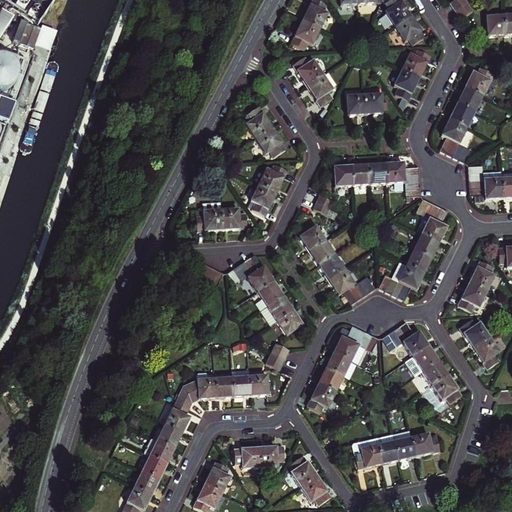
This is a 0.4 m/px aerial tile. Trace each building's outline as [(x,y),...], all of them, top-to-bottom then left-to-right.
[(0,0),(0,3),(8,9),(13,0),(0,0)] [(51,0),(16,0),(9,10),(14,13),(34,26),(51,0)] [(334,0),(335,4),(340,4),(340,8),(357,7),(356,0),(334,0)] [(394,30),(410,19),(397,0),(383,0),(382,3),(388,13),(384,16),(394,30)] [(458,0),(450,6),(454,12),(466,4),(463,0),(458,0)] [(302,24),(320,33),(327,17),(322,14),(326,7),(313,1),(302,24)] [(8,9),(0,3),(0,33),(14,13),(9,10),(8,9)] [(455,14),(456,15),(468,7),(467,6),(466,4),(454,12),(455,14)] [(468,7),(456,15),(460,22),(472,13),(468,7)] [(503,38),(511,37),(511,17),(502,18),(503,38)] [(486,39),(503,38),(502,18),(484,19),(486,39)] [(403,45),(408,42),(412,48),(424,40),(410,19),(394,30),(403,45)] [(30,51),(37,31),(17,24),(9,44),(30,51)] [(303,53),(307,46),(312,49),(320,33),(302,24),(291,46),(303,53)] [(417,52),(413,58),(409,56),(401,72),(418,81),(430,58),(417,52)] [(18,78),(18,75),(18,71),(17,68),(15,64),(13,62),(10,59),(7,58),(4,57),(0,56),(0,92),(3,92),(7,91),(10,89),(13,87),(15,85),(17,81),(18,78)] [(290,66),(292,68),(302,62),(300,59),(290,66)] [(292,68),(306,89),(322,78),(313,63),(308,66),(304,60),(302,62),(292,68)] [(472,75),(464,91),(482,99),(493,77),(480,71),(477,77),(472,75)] [(393,88),(398,90),(395,96),(408,103),(418,81),(401,72),(393,88)] [(332,101),(328,96),(332,92),(322,78),(306,89),(319,109),(332,101)] [(464,91),(457,106),(474,115),(482,99),(464,91)] [(362,98),(363,117),(369,116),(381,116),(380,97),(362,98)] [(363,117),(362,98),(345,98),(346,118),(359,117),(363,117)] [(474,115),(457,106),(449,122),(466,131),(474,115)] [(255,144),(271,133),(258,112),(245,120),(249,126),(245,129),(255,144)] [(466,131),(449,122),(442,138),(446,140),(453,143),(459,146),(466,131)] [(264,159),(268,156),(273,162),(285,154),(271,133),(255,144),(264,159)] [(453,143),(446,140),(440,153),(446,156),(453,143)] [(459,146),(453,143),(446,156),(453,159),(459,146)] [(466,150),(459,146),(453,159),(460,163),(466,150)] [(460,163),(466,165),(472,152),(466,150),(460,163)] [(386,186),(403,185),(403,178),(402,171),(402,165),(390,166),(384,166),(386,186)] [(368,187),(386,186),(384,166),(380,167),(367,168),(368,187)] [(351,188),(368,187),(367,168),(355,168),(349,169),(351,188)] [(482,168),(467,169),(468,176),(482,175),(482,168)] [(274,169),(270,176),(265,173),(257,189),(275,198),(287,176),(274,169)] [(351,188),(349,169),(346,169),(344,169),(342,169),(332,170),(333,190),(342,189),(351,188)] [(500,174),(482,175),(468,176),(468,183),(483,182),(483,189),(484,197),(484,202),(502,201),(501,181),(500,174)] [(403,178),(403,185),(419,184),(418,177),(403,178)] [(502,201),(511,200),(511,179),(501,181),(502,201)] [(469,190),(483,189),(483,182),(468,183),(469,190)] [(403,185),(404,193),(419,192),(419,184),(403,185)] [(264,221),(275,198),(257,189),(250,205),(254,208),(251,214),(264,221)] [(469,199),(484,197),(483,189),(469,190),(469,199)] [(419,192),(404,193),(404,200),(419,199),(419,192)] [(316,206),(329,213),(330,211),(332,208),(333,206),(319,200),(316,206)] [(421,220),(428,205),(422,202),(415,217),(421,220)] [(202,214),(203,219),(195,220),(196,234),(221,233),(219,213),(219,205),(202,207),(203,214),(202,214)] [(435,209),(428,205),(421,220),(428,223),(435,209)] [(326,220),(329,213),(316,206),(312,213),(326,220)] [(434,226),(441,212),(435,209),(428,223),(434,226)] [(219,213),(221,233),(246,231),(245,217),(237,217),(237,212),(219,213)] [(448,215),(441,212),(434,226),(441,229),(448,215)] [(329,213),(326,220),(330,221),(336,224),(340,217),(329,213)] [(420,239),(437,247),(445,231),(441,229),(434,226),(428,223),(420,239)] [(296,241),(306,256),(323,245),(317,237),(313,230),(296,241)] [(430,263),(437,247),(420,239),(412,254),(430,263)] [(306,256),(316,270),(332,259),(323,245),(306,256)] [(498,268),(505,268),(506,271),(511,270),(511,251),(497,253),(498,268)] [(404,271),(422,279),(430,263),(412,254),(404,271)] [(332,259),(316,270),(326,285),(342,274),(332,259)] [(259,273),(251,261),(245,265),(253,277),(259,273)] [(197,280),(204,267),(197,264),(191,277),(197,280)] [(245,265),(239,269),(247,281),(253,277),(245,265)] [(469,287),(486,295),(494,280),(489,278),(492,271),(480,265),(469,287)] [(204,267),(197,280),(204,283),(210,270),(204,267)] [(239,269),(233,273),(241,285),(247,281),(239,269)] [(210,286),(216,273),(210,270),(204,283),(210,286)] [(263,270),(259,273),(253,277),(247,281),(257,296),(273,285),(268,278),(263,270)] [(397,286),(403,289),(410,292),(414,295),(422,279),(404,271),(397,286)] [(216,290),(223,277),(216,273),(210,286),(216,290)] [(235,289),(241,285),(233,273),(227,277),(235,289)] [(342,274),(326,285),(335,299),(341,295),(347,291),(352,288),(342,274)] [(365,279),(359,283),(368,296),(374,292),(365,279)] [(384,280),(378,291),(384,294),(390,283),(384,280)] [(359,283),(353,287),(362,300),(368,296),(359,283)] [(391,298),(397,286),(390,283),(384,294),(391,298)] [(283,299),(273,285),(257,296),(266,310),(283,299)] [(403,289),(397,286),(391,298),(398,301),(403,289)] [(352,288),(347,291),(355,304),(362,300),(353,287),(352,288)] [(486,295),(469,287),(458,309),(471,316),(474,309),(478,311),(486,295)] [(410,292),(403,289),(398,301),(404,304),(410,292)] [(347,291),(341,295),(349,308),(355,304),(347,291)] [(292,314),(283,299),(266,310),(260,314),(270,328),(271,327),(276,324),(292,314)] [(292,314),(276,324),(286,339),(302,328),(297,320),(292,314)] [(460,331),(474,352),(490,341),(480,326),(477,329),(473,323),(460,331)] [(414,337),(406,326),(400,330),(408,341),(414,337)] [(345,343),(351,346),(358,332),(352,329),(345,343)] [(408,341),(400,330),(394,334),(401,345),(408,341)] [(351,346),(358,349),(365,335),(358,332),(351,346)] [(401,345),(394,334),(388,338),(396,349),(401,345)] [(412,360),(428,349),(418,334),(414,337),(408,341),(401,345),(412,360)] [(358,349),(365,352),(371,339),(365,335),(358,349)] [(396,349),(388,338),(382,342),(389,353),(396,349)] [(371,339),(365,352),(371,355),(377,342),(371,339)] [(351,346),(345,343),(340,340),(333,356),(350,364),(358,349),(351,346)] [(500,364),(496,358),(500,355),(490,341),(474,352),(487,372),(500,364)] [(231,350),(231,354),(232,354),(246,353),(245,345),(241,343),(231,350)] [(275,346),(272,352),(285,359),(288,352),(275,346)] [(421,375),(437,364),(428,349),(412,360),(405,365),(415,379),(421,375)] [(282,366),(285,359),(272,352),(270,356),(268,359),(282,366)] [(333,356),(325,371),(343,380),(350,364),(333,356)] [(278,373),(282,366),(268,359),(265,366),(278,373)] [(431,389),(447,378),(437,364),(421,375),(431,389)] [(343,380),(325,371),(318,387),(335,395),(343,380)] [(461,399),(447,378),(431,389),(440,403),(445,400),(449,407),(461,399)] [(251,399),(250,379),(232,380),(233,400),(251,399)] [(267,379),(250,379),(251,399),(258,399),(268,398),(267,379)] [(216,401),(233,400),(232,380),(214,382),(216,401)] [(216,401),(214,382),(199,382),(184,388),(176,405),(189,412),(192,405),(201,402),(216,401)] [(335,395),(318,387),(307,410),(319,416),(323,409),(328,411),(335,395)] [(186,418),(189,412),(176,405),(164,428),(181,436),(189,420),(186,418)] [(164,428),(156,443),(174,452),(181,436),(164,428)] [(393,445),(398,464),(415,460),(410,441),(408,434),(392,438),(393,445)] [(410,441),(415,460),(439,455),(435,441),(428,442),(427,437),(410,441)] [(166,467),(174,452),(156,443),(151,440),(143,456),(149,459),(166,467)] [(381,468),(398,464),(393,445),(376,449),(381,468)] [(276,469),(275,464),(284,464),(283,449),(257,451),(258,470),(276,469)] [(360,453),(361,458),(353,460),(356,474),(381,468),(376,449),(360,453)] [(241,471),(258,470),(257,451),(233,452),(233,466),(241,466),(241,471)] [(159,483),(166,467),(149,459),(141,474),(159,483)] [(288,476),(298,491),(315,480),(300,459),(288,467),(293,474),(288,476)] [(203,487),(220,496),(228,480),(223,477),(227,471),(214,464),(203,487)] [(141,474),(134,490),(151,498),(159,483),(141,474)] [(329,501),(315,480),(298,491),(308,506),(312,503),(317,509),(329,501)] [(198,511),(205,511),(208,508),(212,511),(220,496),(203,487),(192,509),(198,511)] [(144,511),(151,498),(134,490),(122,511),(144,511)]
